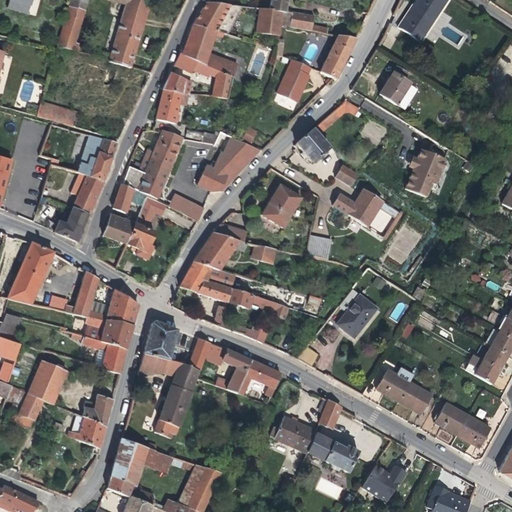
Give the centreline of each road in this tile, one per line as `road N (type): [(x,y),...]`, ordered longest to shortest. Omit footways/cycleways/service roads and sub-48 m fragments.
road 1 (residential): [(150,302),(208,219),(342,84),(387,0)]
road 2 (tertiary): [(150,302),(273,358),(485,479)]
road 3 (residential): [(82,259),(194,0)]
road 4 (tertiary): [(150,302),(104,461),(92,487),(66,508)]
